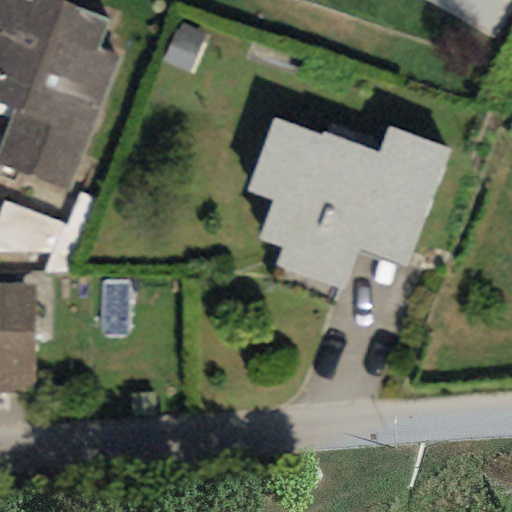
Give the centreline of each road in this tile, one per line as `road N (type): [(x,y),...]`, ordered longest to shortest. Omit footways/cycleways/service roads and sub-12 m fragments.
road 1 (residential): [(0,441),(511,406)]
road 2 (unknown): [(330,418),(376,281)]
